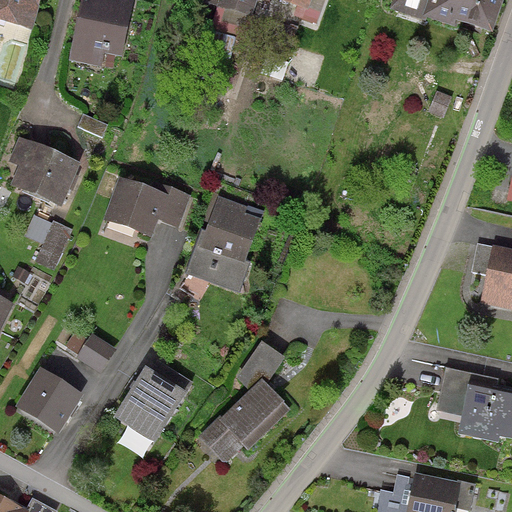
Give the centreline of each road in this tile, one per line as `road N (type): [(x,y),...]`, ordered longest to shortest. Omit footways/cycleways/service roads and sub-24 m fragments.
road 1 (residential): [(511,10),(456,191),(391,351),(275,511)]
road 2 (residential): [(161,283),(152,321),(39,482)]
